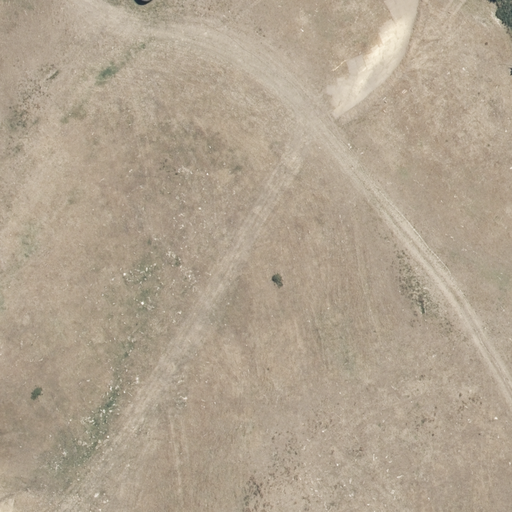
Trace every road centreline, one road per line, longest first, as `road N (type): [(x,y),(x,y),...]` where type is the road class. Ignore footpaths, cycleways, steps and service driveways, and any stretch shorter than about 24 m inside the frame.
road 1 (unknown): [(0,53),(11,74),(159,132),(332,241),(477,385),(511,462)]
road 2 (unknown): [(459,367),(161,511)]
road 3 (unknown): [(159,132),(0,215)]
